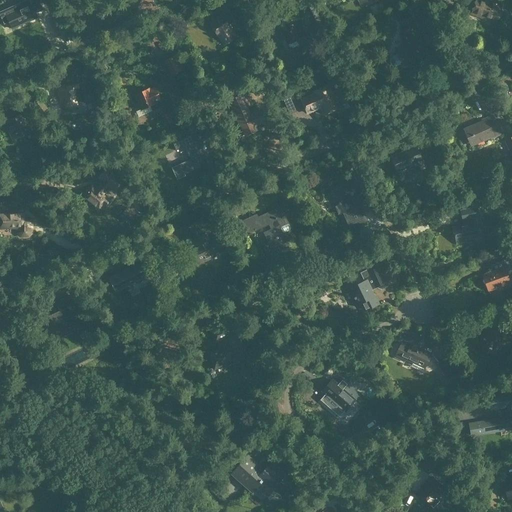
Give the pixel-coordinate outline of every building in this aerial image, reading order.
[(31,0),(29,1),(31,3),(6,15),(1,18),(4,25),(9,22),(12,28),(37,17),(35,13),(42,9),(37,0),(31,0)] [(425,0),(428,5),(433,3),(437,11),(452,4),(449,0),(425,0)] [(475,0),(470,15),(496,24),(503,3),(501,2),(501,1),(497,0),(475,0)] [(304,10),(314,31),(325,25),(315,5),(304,10)] [(429,20),(423,8),(412,13),(418,25),(429,20)] [(230,26),(224,17),(222,14),(209,22),(211,25),(211,26),(216,35),(217,34),(224,45),(237,37),(230,26)] [(391,57),(389,59),(389,62),(391,65),(393,67),(396,67),(401,65),(411,61),(428,54),(425,46),(423,47),(414,27),(416,27),(412,18),(399,24),(403,32),(399,34),(404,45),(394,50),(396,55),(391,57)] [(284,39),(284,40),(284,42),(285,42),(285,43),(286,44),(287,44),(288,44),(296,40),(297,43),(308,37),(302,23),(296,26),(295,24),(280,32),(277,25),(268,29),(274,41),(284,36),(285,37),(284,39)] [(253,41),(247,32),(237,38),(243,47),(253,41)] [(174,56),(166,61),(173,75),(182,70),(174,56)] [(228,67),(215,75),(221,85),(234,77),(228,67)] [(76,104),(76,102),(84,100),(82,84),(59,88),(61,104),(65,103),(66,105),(76,104)] [(314,94),(301,100),(307,113),(316,109),(316,108),(320,106),(323,115),(339,108),(328,85),(313,92),(314,94)] [(162,106),(160,101),(155,89),(150,92),(149,89),(136,96),(142,109),(149,105),(152,111),(162,106)] [(32,105),(43,118),(51,111),(40,99),(32,105)] [(245,136),(256,131),(254,126),(264,121),(260,111),(250,115),(244,103),(232,108),(240,125),(234,127),(235,128),(241,125),(245,136)] [(16,117),(8,120),(12,131),(10,132),(12,139),(15,137),(15,138),(36,129),(31,117),(29,118),(25,107),(14,111),(16,117)] [(175,118),(181,131),(198,123),(193,111),(175,118)] [(173,122),(169,113),(161,116),(165,126),(173,122)] [(491,116),(485,119),(485,120),(463,130),(470,145),(490,137),(490,138),(499,134),(491,116)] [(191,134),(173,142),(176,150),(185,146),(190,159),(180,164),(184,174),(200,167),(200,166),(205,164),(196,144),(207,139),(203,129),(191,134)] [(425,168),(415,146),(390,158),(397,172),(412,165),(415,172),(425,168)] [(102,195),(109,187),(114,191),(123,179),(106,167),(97,179),(102,182),(95,189),(92,187),(84,197),(99,209),(103,204),(106,206),(110,201),(102,195)] [(341,204),(345,212),(343,213),(350,229),(368,221),(350,182),(332,190),(339,205),(341,204)] [(136,214),(127,207),(119,217),(128,224),(136,214)] [(258,220),(256,215),(237,224),(243,236),(269,224),(272,230),(264,233),(273,253),(287,247),(281,234),(282,234),(284,234),(292,231),(293,228),(291,224),(287,222),(280,207),(264,215),(265,217),(258,220)] [(466,242),(465,239),(477,237),(474,223),(473,223),(472,218),(478,216),(476,207),(460,211),(462,220),(465,219),(466,225),(452,228),(454,236),(456,244),(466,242)] [(25,227),(25,226),(31,226),(31,219),(25,219),(25,214),(0,214),(0,229),(6,229),(6,228),(25,227)] [(192,240),(194,246),(190,248),(191,249),(189,249),(191,254),(190,254),(192,257),(194,256),(198,264),(226,251),(219,236),(208,241),(205,234),(192,240)] [(339,258),(359,249),(354,239),(334,248),(339,258)] [(509,284),(506,274),(511,272),(511,258),(501,262),(503,268),(482,276),(488,291),(509,284)] [(108,278),(115,293),(149,276),(142,262),(108,278)] [(353,287),(344,292),(349,301),(351,300),(354,306),(360,304),(363,310),(378,304),(371,290),(377,288),(381,289),(386,287),(387,283),(385,277),(380,275),(376,266),(360,273),(364,281),(353,287)] [(67,319),(45,330),(51,342),(78,328),(84,323),(77,308),(74,309),(68,298),(58,303),(63,313),(64,313),(67,319)] [(484,336),(480,350),(495,354),(498,343),(504,345),(508,326),(488,321),(486,329),(484,328),(481,336),(484,336)] [(235,360),(228,344),(226,345),(224,339),(232,335),(227,323),(209,331),(214,343),(216,342),(219,348),(206,354),(213,369),(221,366),(222,368),(228,365),(228,363),(235,360)] [(430,353),(423,350),(422,351),(418,350),(419,348),(410,344),(409,347),(401,344),(394,358),(403,362),(404,359),(423,368),(430,353)] [(0,346),(0,359),(8,384),(14,382),(11,373),(8,374),(5,363),(11,361),(5,345),(0,346)] [(437,364),(447,380),(460,372),(450,356),(437,364)] [(348,394),(331,380),(322,391),(332,400),(329,403),(342,414),(344,412),(345,413),(356,400),(348,393),(348,394)] [(505,407),(507,418),(498,419),(500,431),(511,428),(511,394),(489,398),(491,410),(505,407)] [(382,425),(398,416),(392,405),(376,413),(382,425)] [(471,436),(485,433),(483,422),(469,424),(471,436)] [(427,450),(416,463),(428,474),(440,462),(427,450)] [(255,487),(255,488),(256,487),(266,495),(284,475),(270,463),(261,474),(255,469),(258,466),(247,456),(231,474),(251,492),(255,487)] [(511,473),(509,474),(511,480),(503,483),(509,504),(511,502),(511,473)] [(428,508),(444,489),(432,478),(417,494),(423,499),(421,501),(428,508)] [(7,508),(12,505),(8,498),(3,500),(7,508)]
